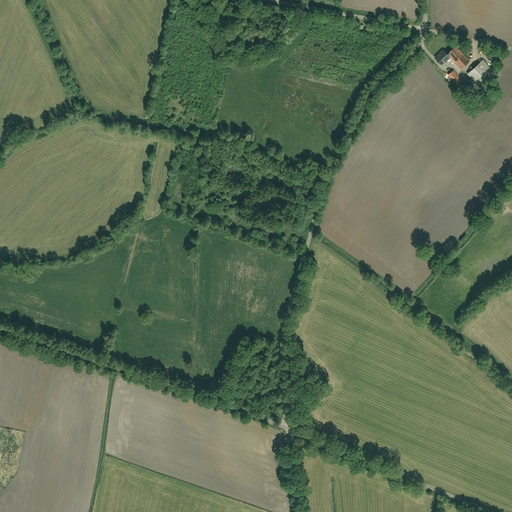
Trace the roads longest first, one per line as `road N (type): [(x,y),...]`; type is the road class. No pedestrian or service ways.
road 1 (residential): [(425,30),(376,87),(320,196),(281,338),(286,428)]
road 2 (residential): [(0,328),(286,428)]
road 3 (residential): [(286,428),(487,511)]
road 4 (residential): [(425,30),(264,0)]
